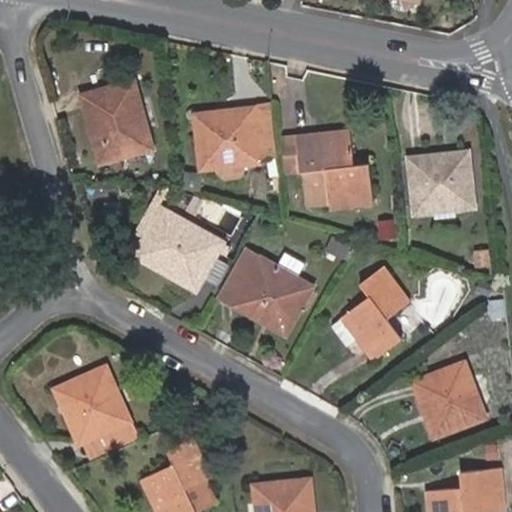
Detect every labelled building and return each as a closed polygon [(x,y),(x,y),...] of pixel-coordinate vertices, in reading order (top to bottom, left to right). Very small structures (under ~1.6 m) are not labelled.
[(134,83),(84,97),(103,164),(153,149),(134,83)] [(203,171),(261,165),(255,112),(255,109),(198,116),(203,171)] [(280,161),(274,110),(255,112),(261,165),(280,161)] [(349,131),(297,137),(301,173),(306,173),(310,205),(331,203),(332,212),(373,207),(368,165),(354,167),(349,131)] [(301,173),(297,137),(283,139),(287,175),(301,173)] [(467,152),(409,159),(416,215),(474,209),(467,152)] [(224,244),(154,206),(145,221),(154,227),(137,257),(197,291),(224,244)] [(382,222),(383,242),(393,241),(392,221),(382,222)] [(348,246),(336,241),(330,252),(342,257),(348,246)] [(487,250),(473,252),(475,268),(488,267),(487,250)] [(223,299),(235,305),(262,260),(250,252),(223,299)] [(313,289),(262,260),(235,305),(286,335),(313,289)] [(371,296),(341,320),(357,342),(372,362),(402,339),(388,319),(410,302),(386,267),(363,284),(371,296)] [(493,287),(478,281),(474,292),(489,297),(493,287)] [(349,348),(357,342),(341,320),(332,326),(349,348)] [(464,363),(415,384),(437,438),(486,418),(464,363)] [(80,443),(83,442),(105,432),(110,445),(135,435),(108,369),(58,391),(80,443)] [(219,411),(198,418),(202,431),(222,424),(219,411)] [(91,461),(137,440),(135,435),(110,445),(105,432),(83,442),(91,461)] [(159,511),(193,511),(201,508),(189,486),(206,477),(210,475),(194,442),(172,453),(178,466),(147,483),(159,511)] [(462,489),(426,494),(428,511),(506,511),(502,469),(461,474),(462,489)] [(189,486),(201,508),(217,500),(206,477),(189,486)] [(313,511),(309,479),(256,487),(259,511),(313,511)]
